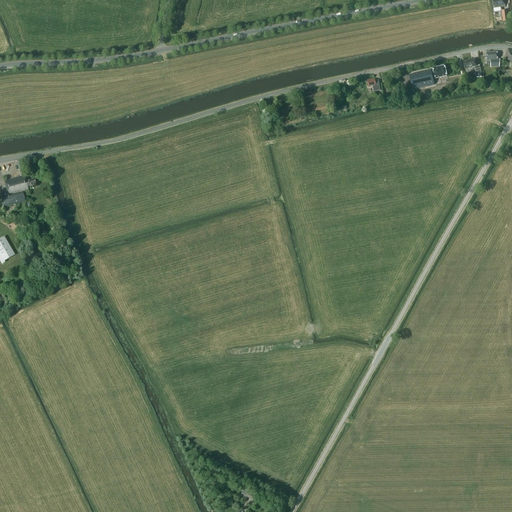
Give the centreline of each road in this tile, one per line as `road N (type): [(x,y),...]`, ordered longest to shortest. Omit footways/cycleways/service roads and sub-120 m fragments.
road 1 (unclassified): [(0,158),(101,143),(314,83),(511,47)]
road 2 (unclassified): [(292,511),(511,119)]
road 3 (secondary): [(0,66),(119,58),(424,0)]
